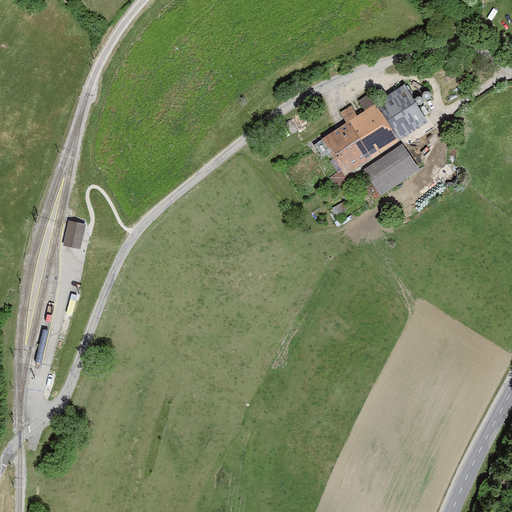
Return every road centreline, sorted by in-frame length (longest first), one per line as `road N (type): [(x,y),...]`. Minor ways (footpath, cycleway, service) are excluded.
road 1 (unclassified): [(0,471),(11,448),(64,399),(132,239),(268,120),(322,88),(427,48),(465,43),(511,70)]
road 2 (secondary): [(511,391),(452,511)]
